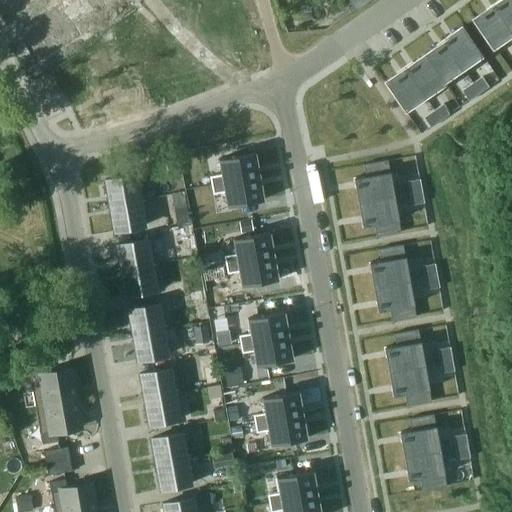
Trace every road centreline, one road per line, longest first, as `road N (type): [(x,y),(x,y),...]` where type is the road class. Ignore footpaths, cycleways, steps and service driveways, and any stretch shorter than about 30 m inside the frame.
road 1 (residential): [(359,511),(281,81)]
road 2 (residential): [(126,511),(59,153)]
road 3 (residential): [(59,153),(281,81)]
road 4 (residential): [(274,53),(331,50),(406,0)]
road 5 (residential): [(59,153),(0,47)]
